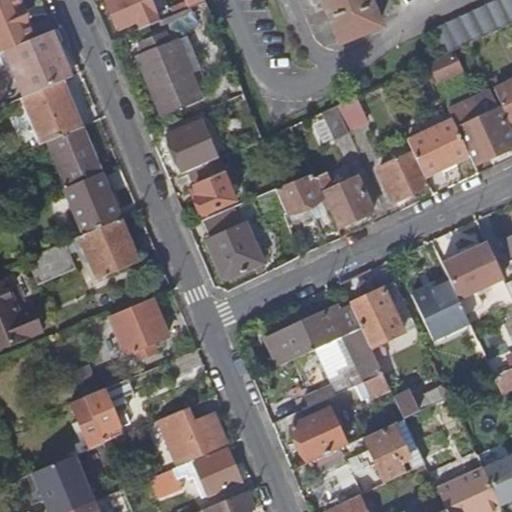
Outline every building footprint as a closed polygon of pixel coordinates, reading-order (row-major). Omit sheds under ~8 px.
[(34,39),(16,0),(0,0),(0,53),(6,51),(34,39)] [(205,0),(186,0),(187,2),(156,14),(149,0),(105,0),(118,30),(138,22),(140,29),(206,1),(205,0)] [(340,43),(380,27),(369,0),(322,0),(324,3),(340,43)] [(511,0),(495,0),(433,29),(445,55),(473,42),(511,23),(511,0)] [(34,39),(6,51),(18,82),(24,79),(30,95),(63,81),(71,78),(52,31),(34,39)] [(138,58),(162,116),(190,104),(200,100),(177,42),(165,47),(138,58)] [(431,65),(438,81),(461,70),(454,55),(431,65)] [(511,80),(495,89),(511,123),(511,80)] [(82,128),(63,81),(30,95),(21,99),(41,145),(48,142),(82,128)] [(492,109),(497,106),(490,91),(476,98),(485,116),(494,113),(492,109)] [(363,112),(357,96),(336,106),(343,121),(363,112)] [(471,157),(475,165),(511,147),(511,136),(497,106),(492,109),(494,113),(485,116),(476,98),(457,106),(449,110),(453,120),(471,157)] [(343,121),(336,106),(316,115),(322,126),(328,123),(335,137),(336,140),(349,134),(343,121)] [(322,126),(316,115),(313,117),(324,142),(335,137),(328,123),(322,126)] [(414,152),(425,178),(471,157),(453,120),(408,141),(414,152)] [(200,122),(167,137),(183,173),(215,159),(200,122)] [(82,128),(48,142),(68,188),(101,173),(82,128)] [(425,178),(414,152),(380,168),(396,202),(429,186),(425,178)] [(217,159),(189,171),(196,186),(190,189),(201,215),(234,202),(217,159)] [(325,199),(339,228),(374,212),(358,178),(334,189),(329,191),(326,185),(331,182),(326,171),(315,177),(325,199)] [(120,220),(101,173),(68,188),(64,190),(83,236),(120,220)] [(313,174),(276,189),(287,216),(296,212),(325,199),(315,177),(313,174)] [(322,236),(339,228),(325,199),(296,212),(301,221),(310,217),(309,215),(311,213),(322,236)] [(229,279),(264,264),(239,205),(203,220),(211,239),(207,241),(220,276),(229,279)] [(138,261),(120,220),(83,236),(78,238),(96,278),(138,261)] [(497,266),(480,229),(462,238),(480,274),(486,271),(497,266)] [(511,281),(506,284),(511,296),(511,236),(501,241),(508,254),(503,256),(510,271),(511,270),(511,281)] [(55,248),(27,260),(37,286),(65,274),(55,248)] [(497,266),(486,271),(492,283),(504,278),(497,266)] [(427,293),(450,282),(449,278),(425,289),(427,293)] [(0,349),(41,333),(32,311),(18,316),(4,282),(0,284),(0,349)] [(470,323),(450,282),(427,293),(425,289),(412,295),(433,340),(470,323)] [(396,284),(383,290),(403,331),(407,341),(421,335),(396,284)] [(383,290),(351,305),(362,329),(371,347),(403,331),(383,290)] [(168,336),(152,299),(109,318),(125,354),(136,350),(140,359),(154,353),(150,344),(168,336)] [(268,339),(280,367),(344,337),(362,329),(351,305),(340,310),(339,306),(268,339)] [(485,356),(494,377),(511,368),(511,365),(497,333),(496,333),(483,305),(469,311),(488,355),(485,356)] [(362,329),(344,337),(359,368),(347,374),(348,377),(306,397),(311,407),(358,386),(384,373),(371,347),(362,329)] [(85,398),(99,392),(89,367),(74,373),(85,398)] [(511,368),(494,377),(502,394),(511,389),(511,368)] [(384,373),(358,386),(365,401),(390,389),(384,373)] [(130,379),(105,390),(113,410),(123,407),(120,400),(136,393),(130,379)] [(400,410),(405,419),(450,398),(445,386),(413,400),(410,392),(395,399),(400,410)] [(71,404),(90,451),(111,442),(108,435),(131,425),(123,407),(113,410),(105,390),(99,392),(85,398),(71,404)] [(340,449),(347,446),(330,409),(291,426),(308,464),(311,463),(340,449)] [(186,410),(146,427),(156,450),(169,445),(178,466),(204,456),(203,452),(225,443),(214,416),(193,425),(186,410)] [(405,419),(400,410),(379,420),(383,429),(405,419)] [(425,464),(405,419),(383,429),(360,440),(365,452),(354,458),(358,466),(363,463),(369,461),(371,466),(380,485),(406,473),(393,445),(401,441),(414,469),(425,464)] [(228,449),(194,464),(208,496),(242,481),(228,449)] [(340,449),(311,463),(318,479),(347,465),(340,449)] [(511,456),(483,470),(500,507),(511,501),(511,456)] [(33,475),(48,511),(74,511),(94,504),(75,458),(33,475)] [(446,510),(447,511),(494,511),(501,509),(483,470),(483,469),(437,490),(446,510)] [(247,492),(204,511),(249,511),(254,510),(247,492)] [(366,511),(360,495),(325,511),(366,511)]
